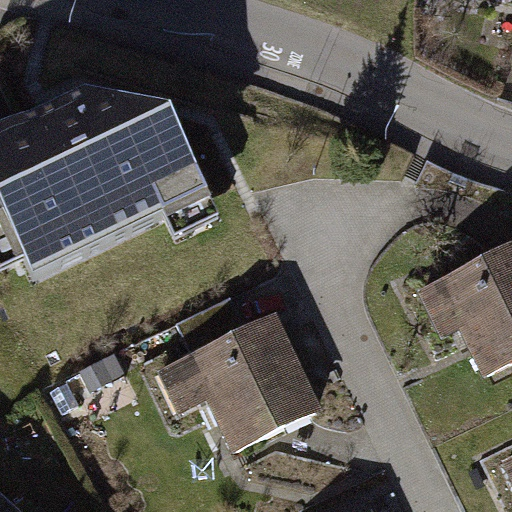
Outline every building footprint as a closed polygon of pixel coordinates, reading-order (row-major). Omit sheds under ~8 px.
[(170,122),(86,95),(63,107),(67,114),(44,125),(41,118),(0,137),(0,210),(35,282),(206,198),(170,122)] [(511,253),(424,296),(441,333),(462,323),(488,376),(511,364),(511,253)] [(191,356),(245,331),(231,301),(177,326),(191,356)] [(212,400),(238,453),(317,415),(273,325),(161,378),(179,415),(212,400)] [(92,393),(122,376),(112,359),(82,376),(92,393)]
